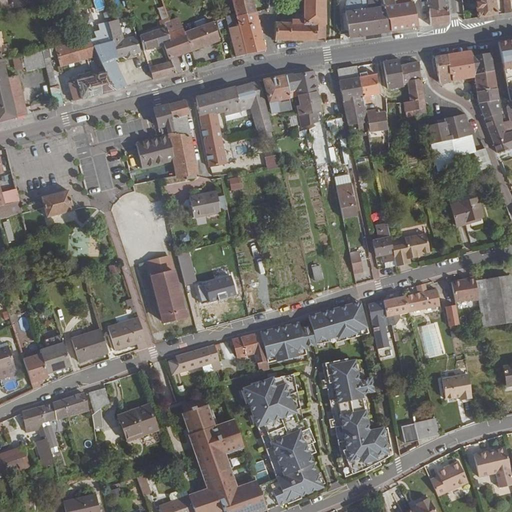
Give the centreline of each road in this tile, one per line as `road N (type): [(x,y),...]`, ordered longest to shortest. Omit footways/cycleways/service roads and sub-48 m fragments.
road 1 (residential): [(511,249),(154,353),(0,414)]
road 2 (primary): [(273,67),(0,138)]
road 3 (residential): [(301,511),(460,439),(511,426)]
road 4 (residential): [(424,42),(432,83),(473,114),(511,208)]
road 5 (primary): [(424,42),(273,67)]
